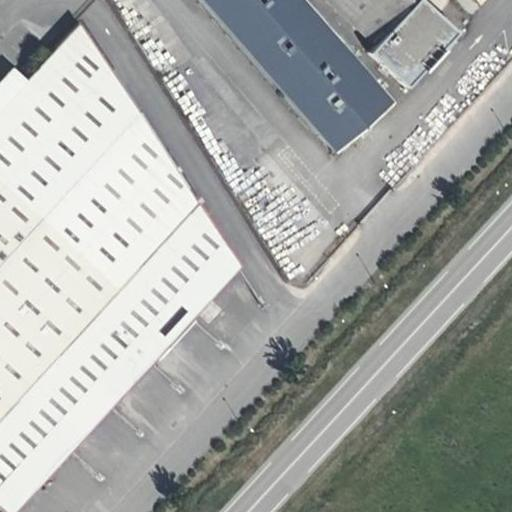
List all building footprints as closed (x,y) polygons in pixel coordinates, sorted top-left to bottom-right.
[(301,0),(200,0),(332,151),(390,101),(301,0)] [(326,0),(373,44),(366,52),(403,86),(454,31),(421,0),(326,0)] [(0,107),(77,23),(75,21),(23,77),(0,102),(0,107)] [(7,511),(236,264),(77,23),(0,107),(0,511),(7,511)] [(0,102),(23,77),(7,63),(0,70),(0,102)]
